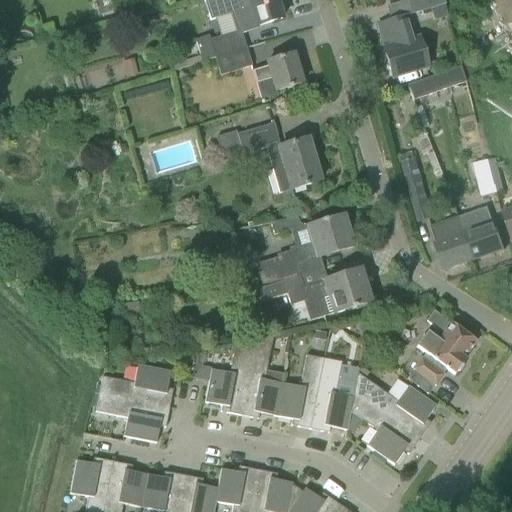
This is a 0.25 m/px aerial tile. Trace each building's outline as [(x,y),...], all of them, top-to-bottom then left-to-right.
[(281,19),(275,0),(208,0),(214,20),(234,14),(239,32),(209,41),(208,36),(194,41),(201,63),(214,59),(245,49),(240,35),(255,30),(254,27),(281,19)] [(444,4),(443,0),(406,0),(411,15),(444,4)] [(419,35),(414,37),(407,16),(378,25),(383,41),(386,39),(389,48),(383,50),(392,77),(423,67),(428,66),(419,35)] [(245,49),(214,59),(219,76),(250,66),(245,49)] [(301,84),(292,55),(266,63),(267,67),(252,72),(256,84),(271,79),(275,92),(301,84)] [(413,101),(465,82),(459,68),(408,86),(413,101)] [(319,182),(307,140),(279,148),(276,137),(276,136),(273,124),(236,135),(242,156),(265,149),(272,171),(269,175),(275,196),(319,182)] [(417,223),(428,221),(430,220),(414,159),(400,163),(417,223)] [(487,161),(473,165),(481,198),(495,194),(487,161)] [(503,251),(497,232),(494,223),(492,224),(487,209),(458,218),(473,262),(503,251)] [(511,212),(501,216),(504,224),(511,246),(511,212)] [(263,289),(323,270),(319,258),(352,248),(342,217),(307,228),(311,244),(291,251),(291,253),(278,257),(279,260),(257,267),(263,288),(263,289)] [(299,224),(297,218),(269,224),(273,236),(297,229),(299,224)] [(458,218),(430,228),(435,243),(433,244),(443,272),(473,262),(458,218)] [(206,247),(219,244),(217,235),(204,238),(206,247)] [(369,303),(359,271),(326,281),(323,270),(286,282),(263,289),(263,288),(260,289),(264,302),(286,295),(290,307),(311,300),(317,319),(334,314),(369,303)] [(236,276),(219,280),(222,291),(238,288),(236,276)] [(98,308),(88,310),(91,325),(101,323),(98,308)] [(416,348),(425,355),(422,359),(421,358),(412,370),(433,386),(445,370),(453,376),(465,360),(463,359),(475,343),(451,324),(450,325),(433,312),(426,322),(443,334),(440,339),(433,333),(430,336),(427,333),(416,348)] [(324,342),(326,334),(315,332),(313,339),(324,342)] [(253,413),(275,418),(281,385),(265,382),(268,372),(266,371),(272,338),(253,341),(238,417),(251,419),(253,413)] [(238,417),(253,341),(235,345),(229,375),(210,371),(207,384),(204,404),(226,408),(225,414),(238,417)] [(309,431),(322,361),(307,358),(301,389),(281,385),(275,418),(297,422),(296,428),(309,431)] [(335,396),(341,365),(322,361),(309,431),(322,433),(323,427),(346,432),(350,413),(353,399),(335,396)] [(101,378),(97,396),(168,410),(171,397),(165,396),(169,373),(137,366),(133,385),(101,378)] [(422,426),(435,407),(409,388),(398,404),(357,376),(354,394),(419,440),(426,429),(422,426)] [(419,440),(354,394),(353,399),(350,413),(376,432),(365,447),(393,467),(406,448),(411,451),(419,440)] [(166,423),(168,410),(97,396),(94,413),(126,420),(122,438),(155,445),(160,422),(166,423)] [(83,511),(102,511),(112,463),(99,461),(98,467),(75,462),(68,495),(86,499),(83,511)] [(125,466),(112,463),(102,511),(119,511),(121,506),(138,509),(145,476),(124,472),(125,466)] [(220,470),(216,490),(215,505),(232,508),(231,511),(249,511),(258,472),(244,469),(243,475),(220,470)] [(258,472),(249,511),(286,511),(296,490),(291,487),(292,484),(269,480),(270,474),(258,472)] [(168,480),(145,476),(138,509),(152,511),(175,511),(182,477),(169,474),(168,480)] [(213,511),(215,505),(216,490),(194,485),(196,479),(182,477),(175,511),(213,511)] [(332,511),(337,505),(326,498),(323,503),(304,489),(301,493),(296,490),(286,511),(332,511)]
